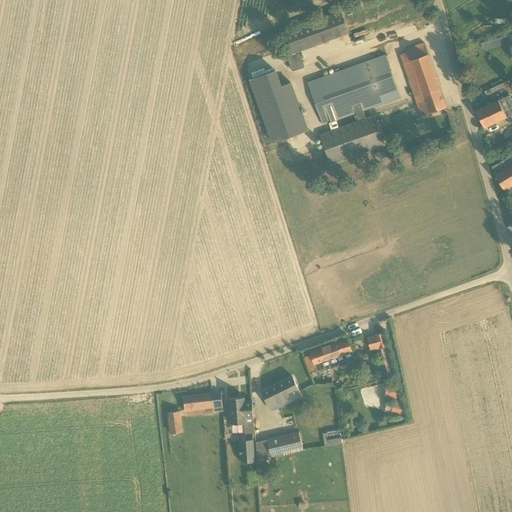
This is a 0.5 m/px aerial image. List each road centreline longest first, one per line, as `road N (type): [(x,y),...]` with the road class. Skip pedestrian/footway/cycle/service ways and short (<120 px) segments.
road 1 (unclassified): [(0,400),(175,392),(504,277)]
road 2 (unclassified): [(504,277),(430,0)]
